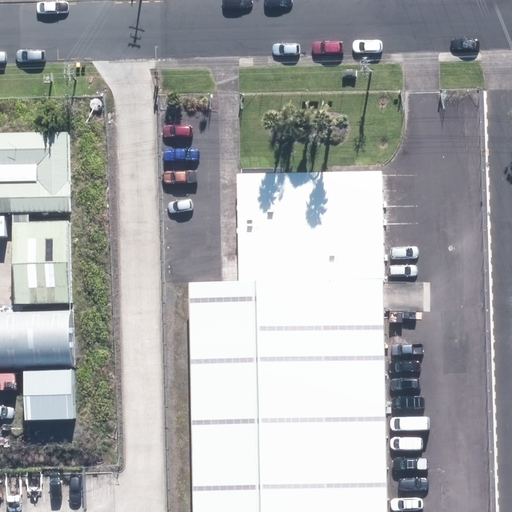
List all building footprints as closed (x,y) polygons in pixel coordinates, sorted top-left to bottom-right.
[(67,144),(0,145),(0,217),(68,216),(67,144)] [(386,179),(236,179),(236,288),(388,286),(386,179)] [(63,229),(4,230),(5,315),(64,314),(63,229)] [(236,288),(184,289),(187,511),(392,511),(388,286),(236,288)] [(74,333),(0,331),(0,380),(73,382),(74,333)] [(436,420),(402,419),(400,463),(434,464),(436,420)]
